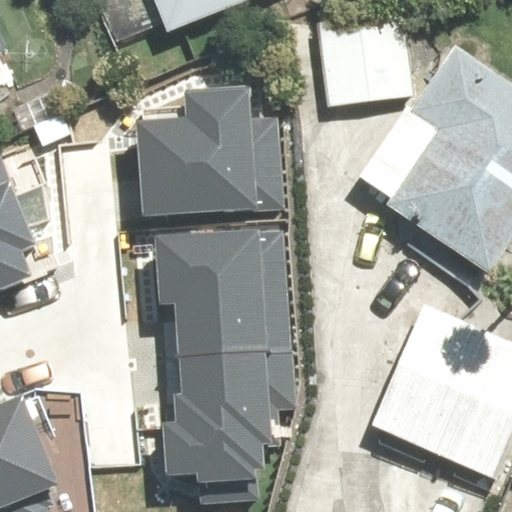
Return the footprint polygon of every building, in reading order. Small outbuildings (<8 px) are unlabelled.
[(169,0),(183,32),(259,0),(169,0)] [(330,12),(334,106),(420,102),(415,8),(330,12)] [(511,59),(472,32),(368,178),(498,268),(511,248),(511,59)] [(143,118),(148,212),(293,203),(287,110),(253,112),(251,85),(190,88),(191,115),(143,118)] [(0,276),(35,263),(0,173),(0,276)] [(182,301),(185,359),(294,352),(285,223),(162,231),(166,302),(182,301)] [(511,345),(430,308),(374,428),(508,490),(511,480),(511,345)] [(167,418),(171,475),(202,473),(204,499),(269,495),(265,438),(288,436),(286,401),(297,401),(294,352),(185,359),(189,417),(167,418)] [(0,409),(0,511),(49,511),(37,483),(49,478),(17,403),(0,409)]
